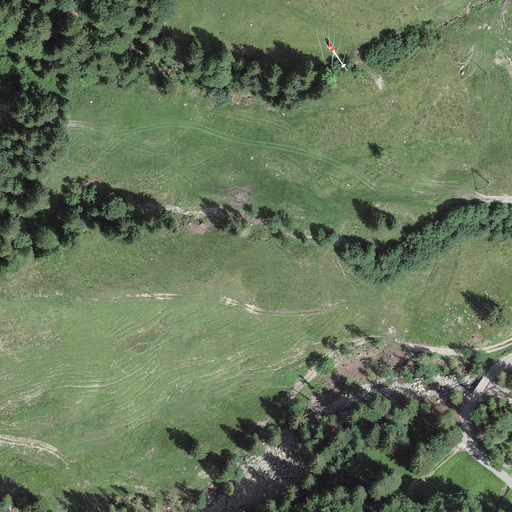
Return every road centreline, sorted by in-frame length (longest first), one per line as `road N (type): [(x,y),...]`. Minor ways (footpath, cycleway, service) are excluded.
road 1 (track): [(233,456),(350,344),(384,338),(465,353),(511,341)]
road 2 (track): [(511,357),(487,378),(467,421),(469,445),(511,483)]
